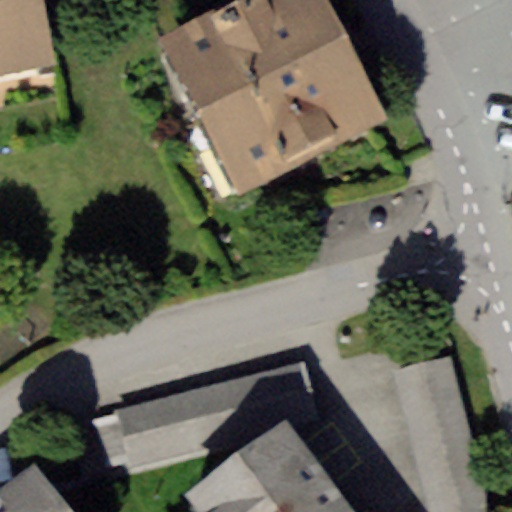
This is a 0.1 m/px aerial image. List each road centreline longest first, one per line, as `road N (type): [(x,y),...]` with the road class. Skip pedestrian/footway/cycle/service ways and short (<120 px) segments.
road 1 (residential): [(0,431),(54,392),(144,347),(487,256)]
road 2 (residential): [(487,256),(387,0)]
